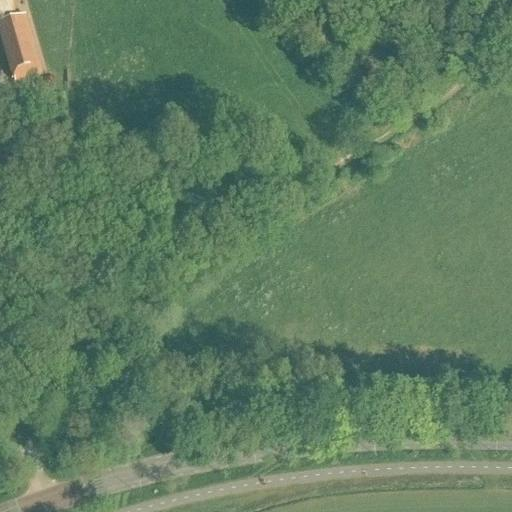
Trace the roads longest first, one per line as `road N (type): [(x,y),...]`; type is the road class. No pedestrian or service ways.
road 1 (track): [(511,31),(443,105),(15,373)]
road 2 (secondary): [(18,511),(281,446),(511,439)]
road 3 (track): [(42,502),(15,373)]
